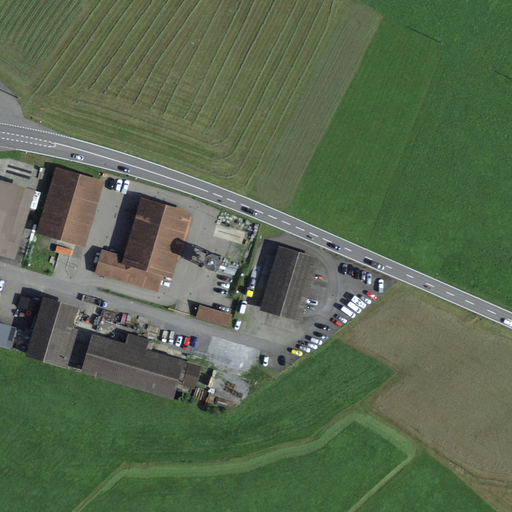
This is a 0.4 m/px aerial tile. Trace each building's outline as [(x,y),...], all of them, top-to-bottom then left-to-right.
[(40,168),(38,178),(44,180),(47,173),(44,172),(46,168),(43,167),(42,168),(40,168)] [(98,184),(99,185),(99,184),(58,172),(59,173),(42,230),(41,230),(82,242),(82,241),(81,241),(98,184)] [(25,194),(27,194),(27,192),(0,183),(0,250),(2,252),(4,247),(9,248),(16,227),(17,227),(18,226),(16,225),(25,194)] [(168,272),(172,256),(179,258),(190,218),(184,217),(185,215),(144,203),(145,204),(128,260),(127,261),(135,263),(134,266),(114,260),(115,256),(103,252),(97,272),(157,289),(162,271),(168,273),(168,272)] [(264,308),(298,318),(315,259),(281,249),(264,308)] [(0,294),(0,292),(0,344),(8,347),(14,328),(0,324),(0,294)] [(29,354),(59,362),(74,310),(44,301),(29,354)] [(197,317),(227,326),(230,315),(200,306),(197,317)] [(101,317),(110,319),(112,311),(104,308),(101,317)] [(175,380),(192,385),(197,368),(143,352),(146,340),(130,335),(126,347),(95,337),(85,370),(170,395),(175,380)]
